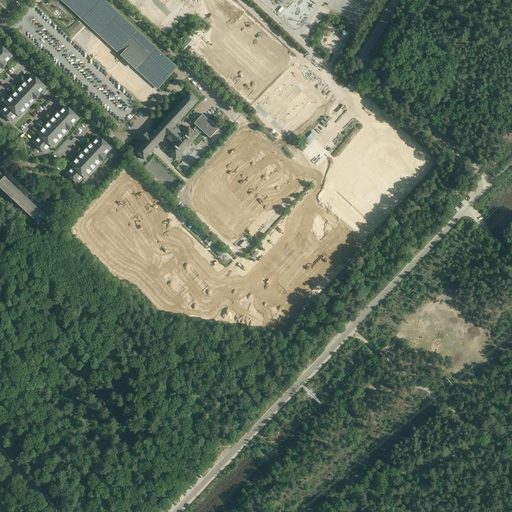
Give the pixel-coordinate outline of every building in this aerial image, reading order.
[(65,0),(159,87),(177,69),(102,0),(65,0)] [(0,73),(8,65),(7,64),(14,57),(0,44),(0,73)] [(41,96),(40,95),(47,87),(33,75),(27,82),(25,81),(4,103),(6,105),(0,111),(0,112),(12,123),(18,116),(21,118),(41,96)] [(193,124),(196,127),(193,130),(189,126),(182,133),(175,127),(199,101),(190,92),(151,135),(148,132),(140,140),(143,143),(135,152),(144,160),(165,137),(172,144),(166,151),(176,160),(178,158),(180,159),(182,156),(181,155),(202,132),(209,139),(218,130),(202,115),(193,124)] [(74,126),(73,125),(80,118),(66,105),(60,113),(58,111),(37,134),(39,136),(33,143),(45,154),(52,147),(54,149),(74,126)] [(313,132),(305,141),(309,145),(317,136),(313,132)] [(107,157),(106,156),(113,149),(99,136),(93,143),(91,142),(70,165),(72,166),(66,174),(78,185),(84,178),(87,180),(107,157)] [(180,164),(189,173),(206,154),(199,148),(198,149),(195,147),(192,150),(193,151),(190,154),(193,156),(190,159),(187,156),(180,164)] [(46,215),(4,177),(0,181),(0,187),(38,224),(46,215)] [(192,229),(199,236),(203,231),(196,225),(192,229)] [(215,244),(212,248),(220,256),(224,253),(224,252),(216,244),(215,244)]
